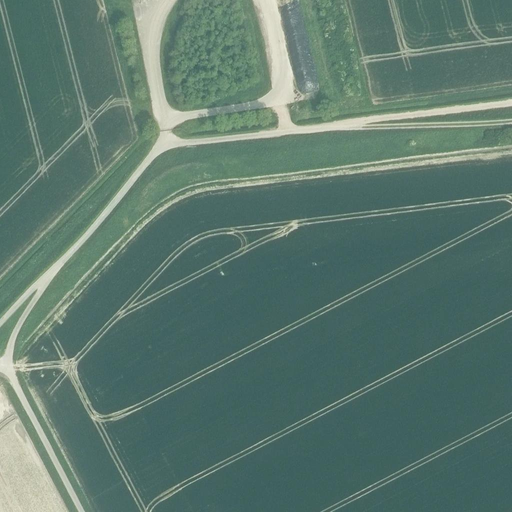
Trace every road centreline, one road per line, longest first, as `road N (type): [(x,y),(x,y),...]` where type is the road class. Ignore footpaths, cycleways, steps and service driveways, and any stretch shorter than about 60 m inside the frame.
road 1 (unclassified): [(322,127),(161,148),(71,249)]
road 2 (track): [(511,102),(322,127)]
road 3 (track): [(511,121),(322,127)]
road 4 (unclassified): [(80,511),(3,364)]
